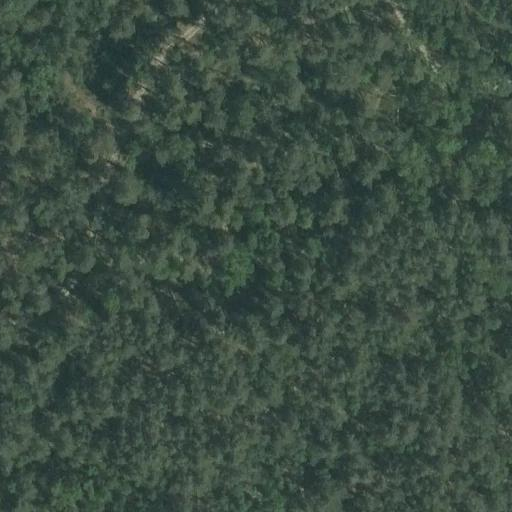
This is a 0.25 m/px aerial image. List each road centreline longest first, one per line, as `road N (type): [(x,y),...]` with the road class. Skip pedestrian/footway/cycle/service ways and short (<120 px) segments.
road 1 (track): [(224,0),(143,76),(106,173),(87,273),(0,336)]
road 2 (track): [(511,72),(481,88),(454,84),(398,0)]
